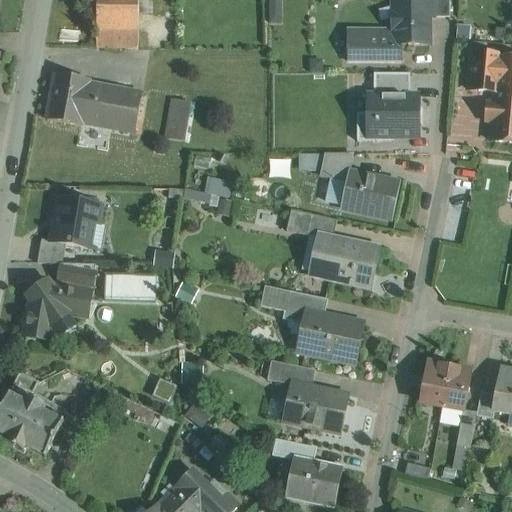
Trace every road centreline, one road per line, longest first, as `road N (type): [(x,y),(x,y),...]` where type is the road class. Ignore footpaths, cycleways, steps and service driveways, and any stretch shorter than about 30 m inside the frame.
road 1 (residential): [(43,0),(0,250)]
road 2 (residential): [(413,310),(369,511)]
road 3 (residential): [(413,310),(443,165)]
